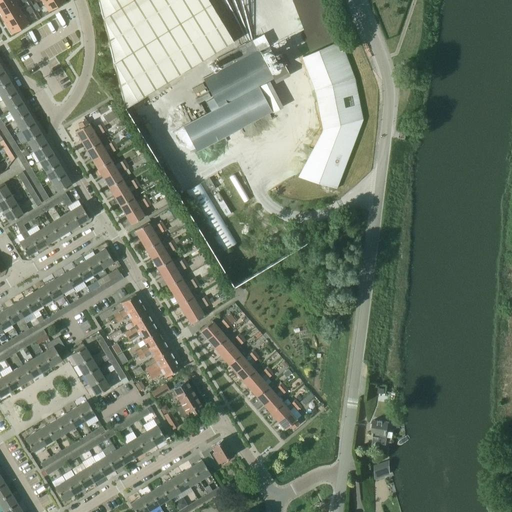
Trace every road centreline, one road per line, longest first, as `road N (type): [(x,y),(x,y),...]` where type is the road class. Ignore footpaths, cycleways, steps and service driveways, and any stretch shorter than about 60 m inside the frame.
road 1 (tertiary): [(340,476),(387,88),(352,0)]
road 2 (residential): [(225,423),(106,224)]
road 3 (residential): [(77,511),(225,423)]
road 4 (residential): [(55,117),(85,77),(86,26),(76,0)]
road 5 (residential): [(106,224),(54,138),(55,117)]
